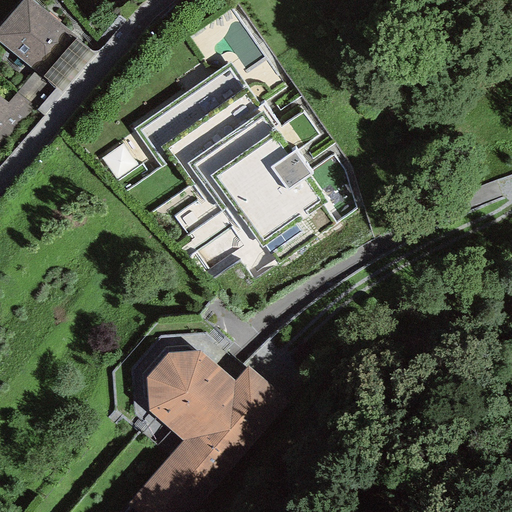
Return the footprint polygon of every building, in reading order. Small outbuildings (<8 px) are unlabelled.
[(76,38),(29,0),(22,0),(0,25),(0,42),(42,77),(76,38)] [(95,54),(76,38),(42,77),(62,93),(95,54)] [(341,223),(328,202),(309,176),(313,174),(279,127),(263,103),(258,106),(229,63),(134,129),(162,168),(171,161),(254,280),(341,223)] [(8,103),(0,95),(0,146),(33,107),(16,92),(8,103)] [(200,511),(288,402),(247,368),(234,381),(198,352),(169,354),(147,378),(148,411),(181,441),(127,504),(136,511),(200,511)]
